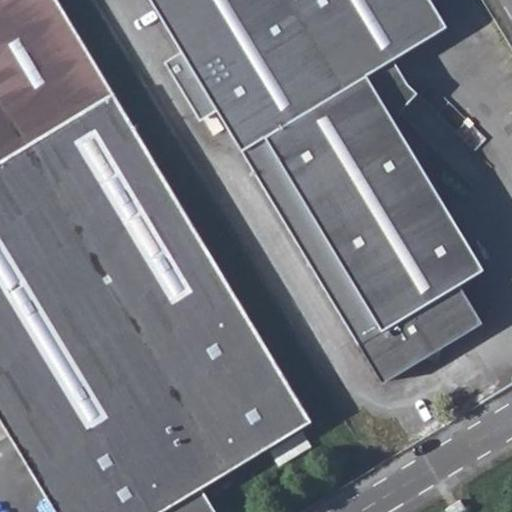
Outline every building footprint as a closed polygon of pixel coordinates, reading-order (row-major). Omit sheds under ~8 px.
[(0,0),(0,436),(45,511),(155,511),(192,490),(304,424),(56,0),(0,0)] [(364,81),(390,65),(443,34),(423,0),(145,0),(178,56),(161,67),(196,125),(213,114),(237,156),(364,81)] [(390,65),(364,81),(384,114),(406,91),(390,65)] [(237,156),(374,386),(416,361),(432,365),(435,349),(476,326),(455,291),(480,276),(384,114),(364,81),(237,156)] [(280,462),(313,443),(303,426),(270,446),(280,462)] [(205,511),(192,490),(155,511),(205,511)] [(457,502),(439,510),(440,511),(460,511),(461,511),(457,502)]
